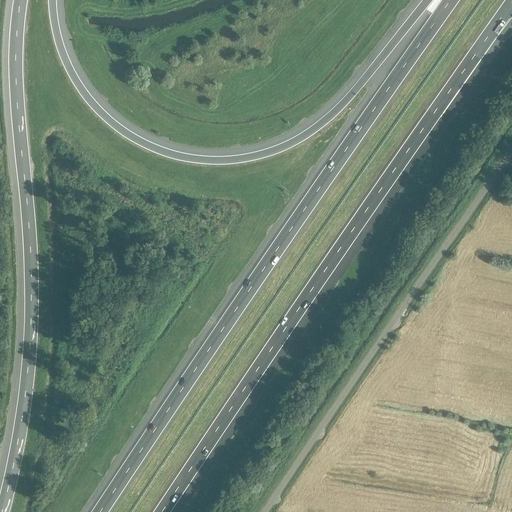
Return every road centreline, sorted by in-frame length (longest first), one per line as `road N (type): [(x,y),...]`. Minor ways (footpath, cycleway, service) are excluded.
road 1 (motorway): [(450,0),(101,511)]
road 2 (motorway): [(163,511),(511,2)]
road 3 (motorway): [(427,0),(309,133),(262,153),(206,160),(157,149),(95,106),(67,65),(52,0)]
road 4 (motorway): [(20,0),(15,81),(33,296),(20,429),(2,511)]
road 5 (unclassified): [(265,511),(511,150)]
